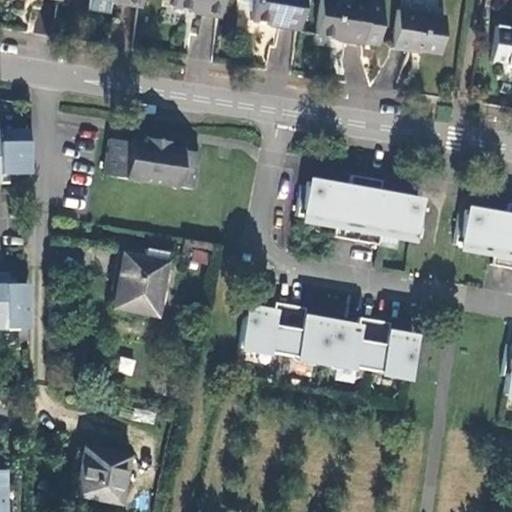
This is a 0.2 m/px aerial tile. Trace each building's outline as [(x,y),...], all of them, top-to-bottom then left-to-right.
[(120,6),(139,9),(140,0),(101,0),(121,3),(120,6)] [(202,16),(218,19),(220,0),(174,0),(173,9),(202,14),(202,16)] [(277,28),(297,31),(302,0),(253,0),(250,22),(276,26),(277,28)] [(319,0),(314,36),(343,41),(343,42),(360,45),(375,47),(381,9),(366,7),(349,4),(349,0),(319,0)] [(366,7),(381,9),(382,0),(367,0),(366,7)] [(438,56),(443,19),(396,11),(391,50),(408,53),(408,51),(438,56)] [(489,65),(511,68),(511,29),(495,27),(489,65)] [(3,181),(35,181),(37,136),(0,136),(0,190),(3,190),(3,181)] [(113,141),(108,176),(197,189),(202,153),(167,149),(168,142),(147,139),(146,146),(113,141)] [(328,188),(322,224),(360,230),(357,244),(390,250),(393,236),(434,244),(441,208),(400,201),(403,186),(370,180),(367,195),(328,188)] [(511,218),(489,215),(485,251),(511,255),(511,218)] [(156,318),(167,263),(124,255),(114,309),(156,318)] [(0,278),(0,335),(31,335),(32,290),(13,290),(13,279),(0,278)] [(264,319),(257,358),(432,387),(438,349),(424,345),(409,343),(411,332),(380,327),(378,338),(340,333),(322,329),(324,318),(292,311),(290,324),(264,319)] [(129,460),(85,452),(77,496),(120,506),(129,460)] [(0,511),(10,511),(10,473),(0,473),(0,511)]
